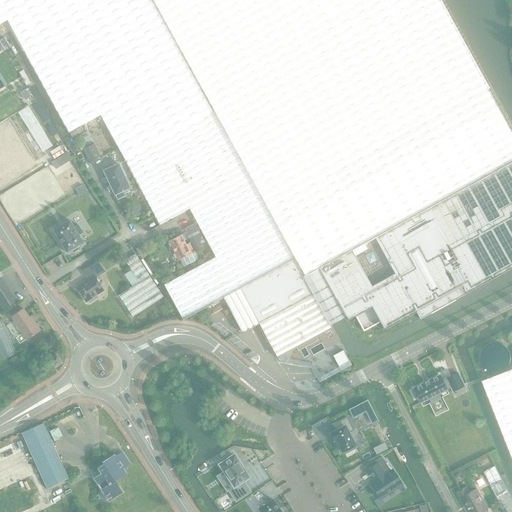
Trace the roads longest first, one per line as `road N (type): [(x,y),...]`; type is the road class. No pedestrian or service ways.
road 1 (tertiary): [(378,367),(318,397),(291,400),(272,395),(204,341),(174,334)]
road 2 (unclassified): [(453,511),(378,367)]
road 3 (tertiary): [(511,298),(378,367)]
